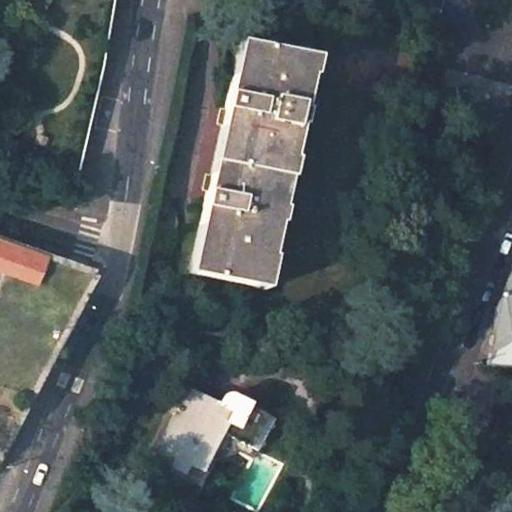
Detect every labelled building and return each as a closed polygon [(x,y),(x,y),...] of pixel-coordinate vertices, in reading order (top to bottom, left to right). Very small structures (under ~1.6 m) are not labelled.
[(249,40),(242,38),(233,76),(241,77),(249,40)] [(303,53),(249,40),(241,77),(233,76),(225,107),(202,204),(197,223),(205,225),(194,271),(248,284),(303,53)] [(317,57),(303,53),(248,284),(262,287),(317,57)] [(205,225),(197,223),(186,269),(194,271),(205,225)] [(43,258),(0,241),(0,269),(34,282),(43,258)] [(511,260),(497,298),(511,302),(511,260)] [(500,315),(482,361),(511,363),(511,302),(497,298),(491,312),(500,315)] [(199,471),(230,412),(186,389),(151,457),(182,473),(187,464),(199,471)]
